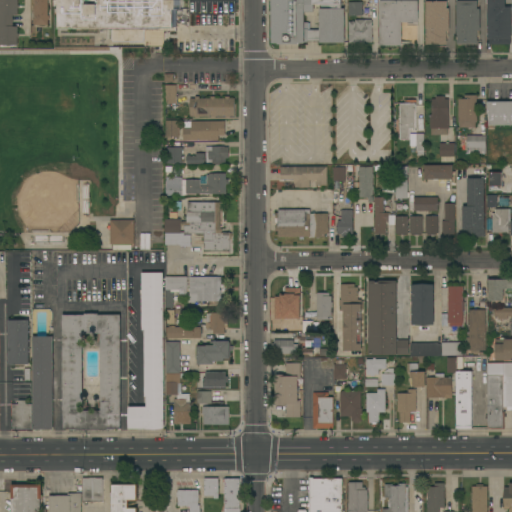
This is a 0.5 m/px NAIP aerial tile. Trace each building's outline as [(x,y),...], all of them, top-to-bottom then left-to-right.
[(0,0),(17,0),(17,5),(18,5),(18,9),(17,9),(17,15),(12,15),(12,26),(17,26),(17,33),(18,33),(18,37),(17,37),(17,45),(0,45),(0,0)] [(33,22),(32,22),(32,19),(33,19),(33,0),(47,0),(47,16),(49,16),(49,20),(48,20),(48,25),(33,26),(33,22)] [(180,0),(180,9),(177,9),(177,28),(163,28),(163,46),(143,46),(143,41),(113,41),(113,40),(111,40),(111,28),(62,28),(62,6),(59,6),(59,0),(180,0)] [(341,0),(341,8),(344,8),(344,43),(319,43),(319,40),(307,40),(307,42),(304,42),(304,43),(271,44),(271,0),(341,0)] [(379,0),(418,0),(418,22),(401,22),(401,45),(379,45),(379,0)] [(456,1),(477,0),(477,9),(479,9),(480,30),(477,30),(477,44),(456,44),(456,1)] [(487,0),(505,0),(505,7),(510,7),(510,44),(488,44),(488,39),(487,39),(487,0)] [(425,1),(446,1),(446,9),(449,9),(449,31),(446,31),(446,45),(425,45),(425,1)] [(362,16),(348,16),(348,2),(362,2),(362,16)] [(348,42),(348,21),(355,21),(355,20),(371,20),(372,42),(348,42)] [(164,81),(164,73),(173,73),(173,81),(164,81)] [(176,104),(164,104),(164,85),(176,85),(176,104)] [(476,122),(475,122),(475,127),(459,127),(459,122),(457,122),(457,99),(464,99),(464,95),(476,95),(476,122)] [(229,116),(229,117),(225,117),(225,116),(215,116),(215,118),(210,118),(210,116),(198,116),(198,117),(194,117),(194,116),(189,116),(189,98),(194,98),(194,96),(199,96),(199,98),(210,98),(210,96),(214,96),(214,98),(224,98),(224,96),(229,96),(229,98),(234,98),(234,116),(229,116)] [(448,129),(447,129),(447,135),(431,135),(431,128),(429,128),(429,115),(431,115),(431,99),(435,99),(435,96),(445,96),(445,99),(448,99),(448,129)] [(399,103),(404,103),(404,100),(415,100),(415,128),(408,128),(408,139),(399,139),(399,103)] [(511,102),(511,125),(493,125),(493,128),(489,128),(489,125),(488,125),(488,114),(487,114),(487,102),(511,102)] [(224,121),(224,123),(226,123),(226,133),(224,133),(224,136),(218,136),(218,140),(183,140),(183,142),(177,142),(177,139),(173,139),(173,137),(165,137),(165,121),(179,120),(179,124),(182,124),(182,121),(224,121)] [(423,151),(416,151),(415,133),(423,133),(423,151)] [(486,135),(485,154),(466,154),(466,135),(486,135)] [(454,157),(439,157),(439,143),(448,143),(448,142),(453,142),(454,157)] [(224,146),(224,148),(228,147),(228,158),(225,158),(225,164),(212,164),(212,163),(206,163),(205,147),(224,146)] [(166,164),(166,147),(182,147),(182,150),(182,164),(166,164)] [(186,164),(186,156),(187,156),(187,155),(189,155),(189,156),(195,156),(195,153),(204,153),(204,164),(186,164)] [(453,165),(453,179),(424,179),(424,165),(453,165)] [(393,180),(380,180),(379,166),(393,166),(393,180)] [(327,167),(327,185),(315,185),(315,181),(309,180),(309,187),(294,187),(294,180),(280,180),(280,167),(327,167)] [(373,202),(368,202),(368,198),(359,198),(359,193),(357,193),(357,189),(359,189),(358,176),(357,176),(357,172),(358,172),(358,167),(373,167),(373,202)] [(407,199),(395,199),(395,167),(407,167),(407,199)] [(345,181),(333,181),(332,168),(344,168),(345,181)] [(181,177),(181,180),(201,179),(201,183),(206,183),(206,173),(225,173),(226,180),(227,180),(228,183),(225,184),(225,193),(186,194),(186,195),(165,196),(165,177),(181,177)] [(501,186),(497,186),(497,188),(493,188),(493,190),(489,190),(489,173),(501,173),(501,186)] [(484,227),(484,237),(462,237),(462,206),(467,206),(467,178),(483,178),(484,227)] [(497,207),(487,208),(487,195),(497,195),(497,207)] [(374,197),(382,197),(382,210),(384,210),(384,213),(388,213),(388,222),(385,222),(385,235),(374,235),(374,197)] [(437,197),(437,202),(439,202),(439,206),(437,206),(437,211),(413,211),(413,197),(437,197)] [(220,202),(220,234),(222,234),(222,233),(230,233),(230,234),(231,234),(231,239),(230,239),(230,252),(203,252),(203,234),(184,234),(184,226),(180,226),(180,232),(164,232),(165,220),(169,220),(169,212),(177,212),(177,220),(180,220),(180,222),(186,222),(186,212),(187,212),(187,202),(220,202)] [(454,235),(442,235),(442,221),(444,221),(444,204),(454,203),(454,235)] [(492,213),(494,213),(494,209),(510,209),(510,221),(508,221),(508,233),(503,233),(492,233),(492,213)] [(310,210),(310,214),(328,214),(328,234),(327,234),(327,236),(325,236),(325,237),(309,238),(309,237),(278,237),(278,231),(275,231),(275,225),(278,225),(278,218),(275,218),(275,213),(278,213),(278,210),(310,210)] [(353,234),(348,234),(348,236),(342,236),(342,233),(337,233),(337,221),(341,221),(340,215),(352,215),(353,234)] [(407,234),(406,234),(406,235),(396,235),(396,233),(395,233),(395,216),(407,216),(407,234)] [(422,234),(420,234),(420,235),(411,235),(411,234),(409,234),(409,216),(422,216),(422,234)] [(437,234),(436,234),(436,235),(427,235),(427,234),(425,234),(425,217),(437,216),(437,234)] [(134,244),(110,244),(110,220),(134,220),(134,244)] [(164,429),(128,429),(128,407),(146,407),(146,397),(145,397),(144,330),(142,330),(141,273),(163,273),(164,429)] [(187,277),(187,296),(179,296),(179,292),(171,292),(171,304),(165,304),(165,277),(187,277)] [(221,277),(221,285),(220,285),(219,290),(221,290),(221,301),(197,301),(197,298),(189,298),(189,277),(221,277)] [(488,280),(505,279),(505,278),(511,278),(511,289),(503,289),(503,301),(488,301),(488,280)] [(368,280),(396,280),(396,340),(408,340),(408,355),(368,355),(368,280)] [(343,310),(340,311),(340,306),(339,306),(339,300),(340,300),(340,284),(354,284),(354,287),(357,287),(358,299),(361,299),(362,351),(343,351),(343,310)] [(434,325),(412,325),(411,285),(433,285),(434,325)] [(447,286),(462,286),(462,301),(463,301),(463,310),(462,310),(462,328),(454,328),(454,323),(448,323),(447,286)] [(317,324),(317,317),(316,317),(316,293),(329,293),(329,296),(331,296),(331,302),(332,302),(332,308),(331,308),(331,317),(330,317),(330,320),(326,320),(326,324),(317,324)] [(300,318),(299,294),(272,294),(273,318),(300,318)] [(511,308),(511,316),(507,316),(507,319),(498,319),(498,317),(493,316),(493,308),(511,308)] [(485,340),(487,340),(487,348),(485,348),(485,350),(469,351),(469,345),(467,345),(466,331),(469,331),(468,310),(485,310),(485,340)] [(206,313),(210,313),(224,313),(224,334),(213,334),(213,330),(210,330),(210,322),(206,322),(206,313)] [(120,415),(120,429),(113,429),(113,430),(70,430),(70,429),(63,429),(63,416),(62,315),(84,315),(84,314),(98,314),(98,315),(120,315),(120,415)] [(29,364),(9,364),(8,320),(28,320),(29,364)] [(314,321),(314,332),(302,332),(302,321),(314,321)] [(166,338),(166,327),(168,327),(168,326),(174,326),(174,327),(201,327),(201,338),(166,338)] [(53,430),(33,430),(33,336),(53,336),(53,430)] [(511,361),(494,361),(494,344),(503,344),(503,339),(511,339),(511,361)] [(293,340),(293,344),(297,344),(297,347),(298,347),(298,351),(293,351),(293,354),(274,354),(274,340),(293,340)] [(197,346),(206,346),(206,345),(213,345),(213,341),(229,341),(229,342),(230,342),(230,346),(232,346),(232,351),(230,351),(230,358),(229,358),(229,359),(223,359),(223,361),(213,361),(213,365),(197,365),(197,346)] [(165,342),(179,342),(180,373),(192,373),(192,378),(180,378),(180,394),(189,394),(189,400),(190,400),(190,424),(173,424),(173,399),(176,399),(176,395),(166,395),(165,342)] [(462,342),(462,355),(441,355),(441,342),(462,342)] [(426,356),(426,363),(419,363),(419,356),(410,356),(410,343),(440,343),(440,356),(426,356)] [(299,357),(299,349),(301,349),(301,347),(306,347),(306,349),(312,348),(313,357),(299,357)] [(372,359),(372,358),(375,358),(375,359),(386,359),(386,369),(378,369),(378,375),(374,375),(374,376),(370,376),(370,375),(366,375),(366,365),(365,365),(365,362),(366,362),(366,359),(372,359)] [(346,379),(333,379),(333,364),(336,364),(336,360),(344,360),(344,364),(346,364),(346,379)] [(300,380),(298,380),(298,401),(300,401),(300,417),(286,418),(286,404),(284,404),(284,406),(276,406),(275,386),(274,386),(274,381),(275,381),(275,375),(281,375),(281,376),(285,376),(285,363),(300,363),(300,380)] [(511,406),(503,406),(503,412),(504,412),(504,417),(504,429),(487,429),(487,363),(511,363),(511,406)] [(472,429),(456,429),(456,372),(471,371),(472,429)] [(202,387),(202,378),(205,378),(205,372),(224,372),(224,376),(227,376),(227,382),(225,382),(225,387),(202,387)] [(425,387),(412,387),(412,378),(410,378),(410,372),(425,372),(425,387)] [(393,385),(393,387),(384,387),(384,385),(381,385),(381,374),(394,374),(394,385),(393,385)] [(426,377),(435,377),(435,374),(444,374),(444,377),(451,377),(452,399),(444,399),(444,398),(426,398),(426,377)] [(365,387),(365,379),(378,379),(378,387),(365,387)] [(385,412),(379,412),(379,423),(368,423),(368,413),(366,413),(366,393),(377,393),(377,389),(385,389),(385,412)] [(416,412),(409,412),(409,423),(399,423),(399,412),(397,412),(397,394),(408,393),(408,389),(416,389),(416,412)] [(211,391),(211,404),(197,404),(197,391),(211,391)] [(340,391),(360,391),(360,408),(362,408),(362,421),(359,421),(359,423),(354,423),(354,421),(351,421),(351,417),(340,417),(340,391)] [(312,393),(332,392),(333,428),(313,428),(312,393)] [(12,404),(18,404),(18,400),(25,400),(25,404),(31,405),(31,429),(12,429),(12,404)] [(229,407),(229,425),(203,425),(203,414),(202,414),(202,407),(229,407)] [(82,502),(82,478),(102,478),(102,502),(82,502)] [(218,499),(213,499),(213,496),(204,496),(204,484),(202,484),(202,481),(204,481),(203,478),(218,478),(218,499)] [(342,511),(309,511),(309,479),(342,478),(342,511)] [(239,509),(240,509),(240,511),(224,511),(224,479),(239,479),(239,509)] [(367,511),(348,511),(348,503),(348,482),(362,482),(362,487),(365,487),(365,490),(367,490),(367,511)] [(408,511),(382,511),(382,509),(390,509),(390,503),(388,503),(388,498),(384,498),(384,484),(392,484),(392,486),(398,486),(398,483),(405,483),(405,487),(408,487),(408,511)] [(426,511),(426,487),(434,487),(434,483),(443,483),(444,508),(439,508),(439,511),(426,511)] [(503,488),(509,487),(509,483),(511,483),(511,511),(508,511),(508,509),(503,509),(503,488)] [(112,511),(112,484),(137,484),(137,501),(128,501),(128,507),(137,507),(137,511),(112,511)] [(487,511),(471,511),(471,487),(475,487),(475,484),(483,484),(483,486),(487,486),(487,511)] [(11,511),(11,485),(41,485),(41,499),(40,499),(40,511),(11,511)] [(198,490),(198,494),(200,494),(199,499),(198,499),(198,505),(200,505),(199,511),(189,511),(189,507),(177,506),(177,497),(175,497),(175,492),(177,492),(177,490),(198,490)] [(81,511),(49,511),(49,496),(69,496),(69,493),(81,493),(81,511)]
